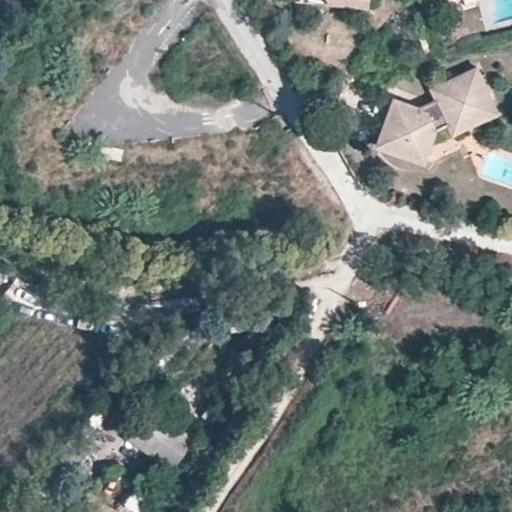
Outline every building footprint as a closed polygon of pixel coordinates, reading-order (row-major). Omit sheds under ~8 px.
[(433,90),(437,101),(441,106),(430,111),(421,107),(396,98),(378,146),(425,161),(437,129),(448,125),(453,134),(500,112),(480,69),(433,90)] [(437,101),(421,107),(430,111),(441,106),(437,101)] [(188,335),(177,326),(142,370),(153,380),(188,335)] [(226,384),(217,397),(226,404),(235,391),(226,384)] [(151,409),(129,439),(179,477),(200,447),(151,409)] [(123,508),(129,511),(138,511),(149,497),(137,489),(123,508)]
